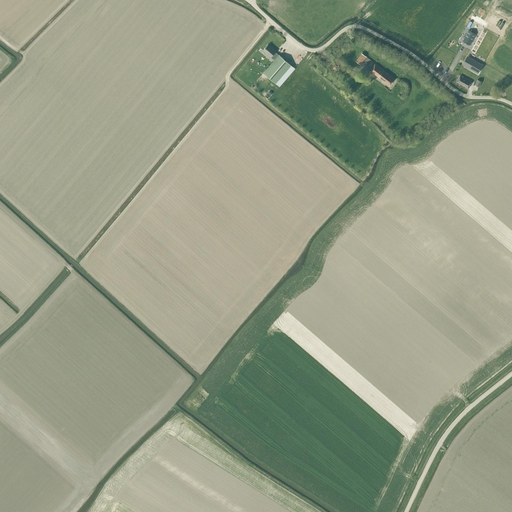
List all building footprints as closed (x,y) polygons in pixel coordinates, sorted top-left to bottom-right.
[(468,30),(462,41),(469,45),(475,35),(468,30)] [(263,73),(275,84),(279,87),(295,69),(279,55),(278,56),(275,53),(276,51),(268,45),(263,51),(274,60),(263,73)] [(367,57),(362,53),(356,61),(361,65),(367,57)] [(471,59),(466,67),(478,74),(482,67),(483,66),(471,59)] [(374,74),(389,86),(394,79),(375,64),(369,72),(374,76),(374,74)] [(468,89),(472,82),(465,78),(465,79),(460,76),(456,82),(468,89)]
